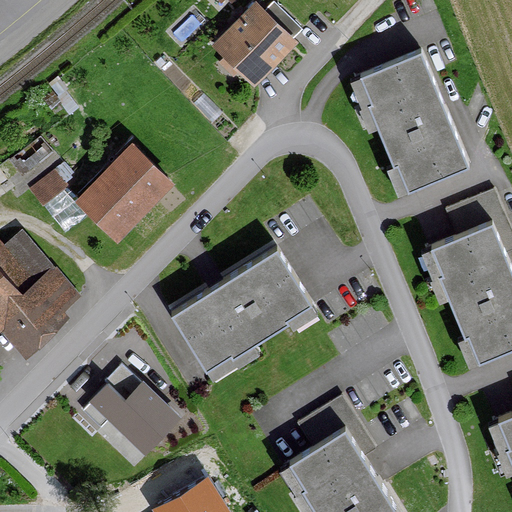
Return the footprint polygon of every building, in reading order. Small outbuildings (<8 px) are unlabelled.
[(251,2),(208,48),(254,89),(296,43),(251,2)] [(421,51),(359,76),(406,194),(467,169),(421,51)] [(130,144),(74,202),(118,244),(174,185),(130,144)] [(60,160),(32,181),(42,195),(70,173),(60,160)] [(431,248),(479,366),(511,352),(511,270),(492,223),(431,248)] [(0,327),(4,332),(21,352),(59,320),(55,315),(61,310),(0,238),(0,327)] [(218,286),(170,316),(205,372),(312,305),(277,249),(218,286)] [(116,418),(127,407),(156,436),(177,415),(146,384),(115,353),(109,358),(104,363),(106,365),(85,386),(116,418)] [(298,422),(312,444),(344,425),(364,457),(376,448),(342,395),(298,422)] [(511,417),(497,424),(511,460),(511,417)] [(312,444),(285,461),(316,511),(398,511),(373,471),(364,457),(344,425),(312,444)] [(148,494),(158,511),(232,511),(235,511),(205,461),(148,494)]
